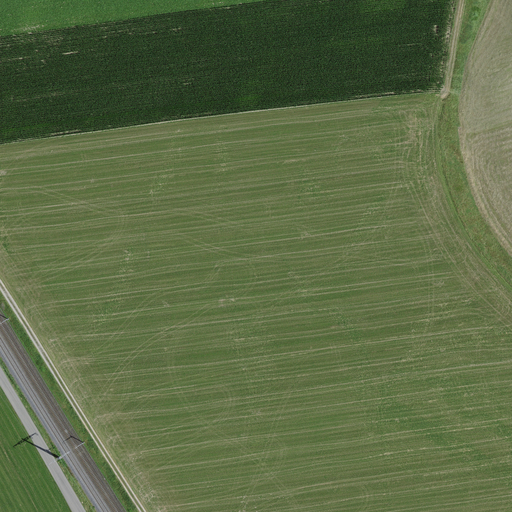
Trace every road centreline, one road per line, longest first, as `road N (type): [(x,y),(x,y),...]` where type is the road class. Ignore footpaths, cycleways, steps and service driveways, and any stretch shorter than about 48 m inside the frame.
road 1 (track): [(143,511),(0,284)]
road 2 (unclassified): [(0,375),(79,511)]
